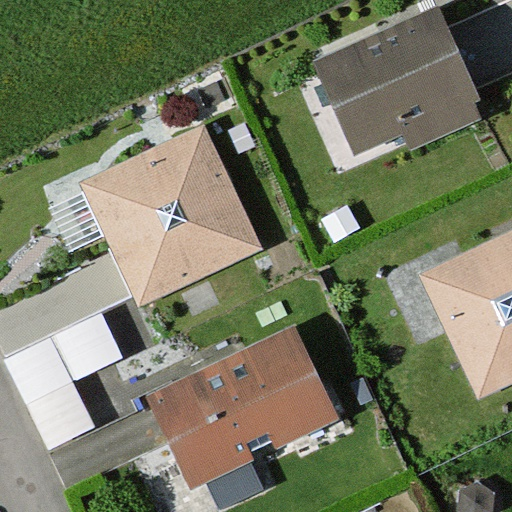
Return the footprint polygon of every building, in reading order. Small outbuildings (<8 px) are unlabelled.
[(436,17),(320,70),(360,156),(399,138),(408,157),(485,122),(436,17)] [(208,126),(89,182),(144,301),(264,246),(208,126)] [(55,194),(70,241),(104,230),(88,183),(55,194)] [(511,236),(433,276),(490,393),(511,381),(511,236)] [(7,343),(48,440),(99,419),(79,370),(126,351),(105,302),(7,343)] [(159,403),(197,481),(341,412),(303,334),(159,403)]
